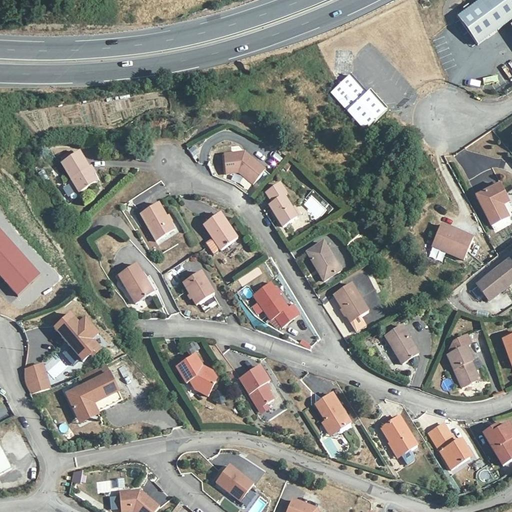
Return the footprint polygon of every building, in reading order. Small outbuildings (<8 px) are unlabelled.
[(511,4),(509,0),(480,0),(459,15),(476,42),(509,21),(511,26),(511,4)] [(482,51),(491,45),(487,40),(478,46),(482,51)] [(349,78),(331,95),(365,132),(388,112),(371,93),(368,97),(349,78)] [(79,154),(62,165),(79,191),(98,179),(92,168),(89,170),(79,154)] [(245,155),(224,157),(226,176),(239,175),(253,186),(265,172),(245,155)] [(279,185),(262,196),(282,226),(296,217),(283,196),(285,194),(279,185)] [(509,222),(503,211),(500,204),(507,200),(501,189),(479,201),(494,231),(509,222)] [(500,204),(503,211),(510,206),(507,200),(500,204)] [(137,218),(152,244),(169,234),(160,218),(161,217),(155,207),(137,218)] [(216,218),(201,229),(217,257),(234,248),(216,218)] [(442,222),(432,243),(463,258),(473,237),(442,222)] [(0,231),(0,274),(20,295),(41,275),(0,231)] [(320,249),(304,258),(320,285),(336,275),(320,249)] [(489,303),(511,285),(511,257),(476,286),(489,303)] [(133,268),(115,278),(132,306),(150,296),(133,268)] [(175,269),(166,273),(173,288),(182,283),(175,269)] [(197,275),(180,286),(193,310),(212,298),(197,275)] [(266,290),(248,300),(269,336),(287,326),(266,290)] [(348,290),(330,301),(347,329),(365,317),(348,290)] [(85,359),(92,353),(64,321),(48,335),(65,354),(70,360),(76,367),(85,359)] [(398,330),(380,340),(397,370),(415,360),(398,330)] [(511,337),(500,342),(511,368),(511,337)] [(307,348),(298,344),(296,348),(306,353),(307,348)] [(458,391),(468,387),(467,382),(472,380),(465,365),(467,364),(462,351),(445,359),(458,391)] [(195,362),(177,373),(185,387),(193,383),(198,393),(196,396),(208,401),(216,384),(210,380),(212,377),(201,372),(195,362)] [(117,393),(104,366),(77,379),(83,388),(66,396),(76,418),(89,412),(87,408),(92,406),(117,393)] [(45,367),(37,370),(42,386),(50,383),(45,367)] [(37,370),(28,372),(27,378),(27,382),(30,390),(42,386),(37,370)] [(255,414),(264,409),(271,404),(261,388),(267,385),(258,371),(235,384),(255,414)] [(121,401),(117,393),(92,406),(96,414),(121,401)] [(221,404),(225,397),(216,393),(213,400),(221,404)] [(318,428),(325,439),(332,434),(334,438),(348,430),(330,401),(313,411),(321,425),(318,428)] [(89,412),(76,418),(80,425),(98,416),(96,414),(92,406),(87,408),(89,412)] [(267,414),(264,409),(255,414),(258,420),(267,414)] [(375,433),(384,448),(386,446),(394,459),(410,449),(393,421),(375,433)] [(502,465),(511,459),(511,427),(510,425),(502,429),(499,425),(484,434),(502,465)] [(448,476),(465,466),(460,456),(463,455),(458,446),(452,449),(444,436),(429,444),(448,476)] [(386,446),(384,448),(391,461),(394,459),(386,446)] [(0,447),(0,475),(12,469),(0,447)] [(410,451),(403,457),(408,463),(415,458),(410,451)] [(460,456),(465,466),(468,464),(463,455),(460,456)] [(255,485),(230,466),(216,483),(241,502),(255,485)] [(80,485),(83,473),(74,471),(71,483),(80,485)] [(154,511),(158,508),(139,492),(118,494),(119,511),(128,511),(130,511),(131,511),(154,511)] [(247,511),(262,511),(270,502),(260,495),(247,511)] [(317,511),(316,509),(292,500),(286,511),(317,511)]
